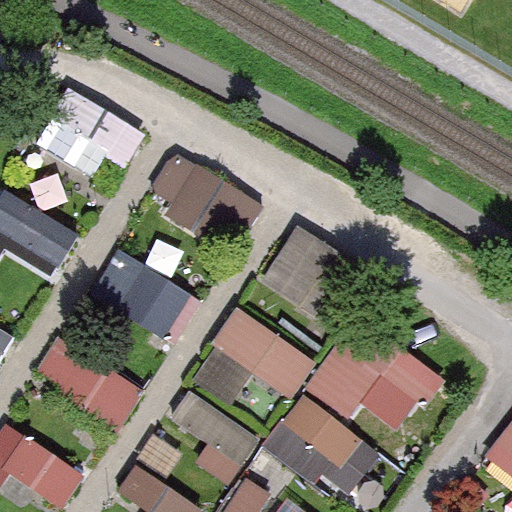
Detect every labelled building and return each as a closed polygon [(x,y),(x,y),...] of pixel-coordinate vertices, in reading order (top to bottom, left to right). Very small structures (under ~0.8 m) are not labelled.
[(125,185),(152,128),(72,90),(45,147),(125,185)] [(180,151),(154,200),(246,250),(273,201),(180,151)] [(0,269),(16,248),(54,277),(84,237),(17,188),(0,211),(0,269)] [(335,325),(372,273),(306,228),(270,279),(335,325)] [(170,342),(198,300),(127,251),(98,293),(170,342)] [(242,406),(262,377),(298,402),(325,363),(248,309),(200,377),(242,406)] [(366,317),(288,421),(325,449),(309,470),(354,504),(391,455),(353,426),(369,405),(410,436),(452,382),(366,317)] [(0,321),(0,373),(1,374),(24,335),(0,321)] [(179,417),(211,440),(198,458),(234,485),(266,441),(198,391),(179,417)] [(17,421),(0,444),(0,467),(63,511),(67,511),(94,475),(17,421)] [(511,430),(492,454),(511,471),(511,430)] [(147,463),(126,491),(154,511),(211,511),(212,510),(147,463)] [(318,511),(302,495),(284,511),(318,511)]
